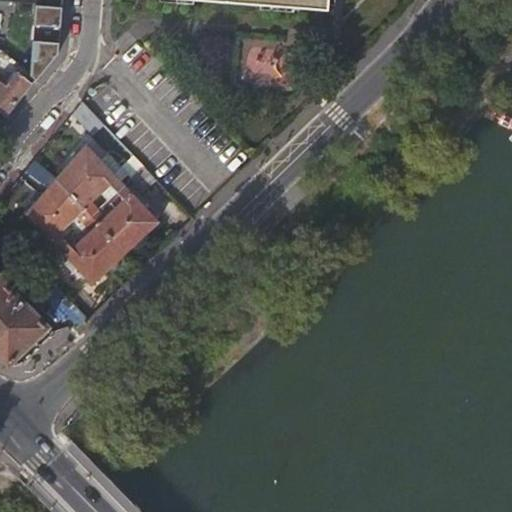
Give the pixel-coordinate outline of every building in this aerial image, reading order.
[(64,4),(36,2),(31,75),(37,78),(62,45),(64,4)] [(0,85),(0,109),(7,115),(33,83),(20,73),(10,87),(3,81),(0,85)] [(83,101),(70,117),(94,139),(106,126),(83,101)] [(159,221),(116,174),(105,162),(86,142),(70,161),(99,192),(108,183),(123,198),(114,207),(142,236),(159,221)] [(142,193),(156,179),(134,155),(122,168),(120,171),(142,193)] [(120,171),(122,168),(110,157),(105,162),(116,174),(120,171)] [(99,192),(70,161),(55,179),(87,211),(126,251),(142,236),(114,207),(104,216),(90,202),(99,192)] [(110,267),(126,251),(87,211),(55,179),(40,196),(67,223),(76,214),(90,229),(81,238),(110,267)] [(93,282),(110,267),(81,238),(71,247),(57,232),(67,223),(40,196),(27,212),(93,282)] [(37,265),(49,278),(60,268),(48,255),(37,265)] [(39,287),(49,278),(37,265),(35,263),(25,272),(36,284),(39,287)] [(0,353),(9,362),(49,324),(26,301),(22,296),(17,291),(12,286),(0,274),(0,353)] [(17,280),(12,286),(17,291),(23,286),(17,280)] [(31,295),(39,287),(36,284),(28,290),(22,296),(26,301),(31,295)] [(17,291),(22,296),(28,290),(23,286),(17,291)] [(49,324),(9,362),(23,361),(55,330),(49,324)]
